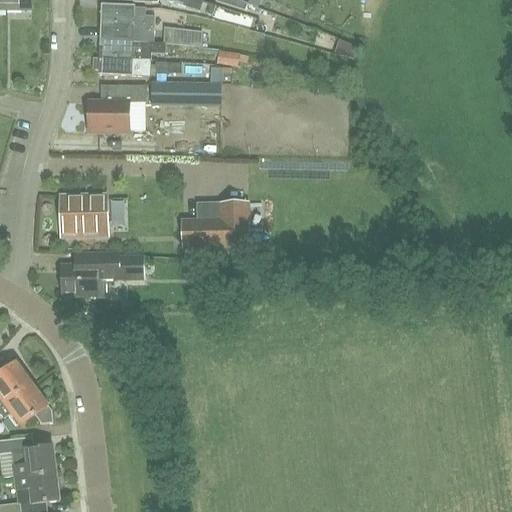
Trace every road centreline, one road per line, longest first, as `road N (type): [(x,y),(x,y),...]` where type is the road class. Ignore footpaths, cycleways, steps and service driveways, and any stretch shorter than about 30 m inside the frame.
road 1 (residential): [(11,297),(26,186),(58,80),(61,0)]
road 2 (residential): [(99,511),(71,356),(11,297)]
